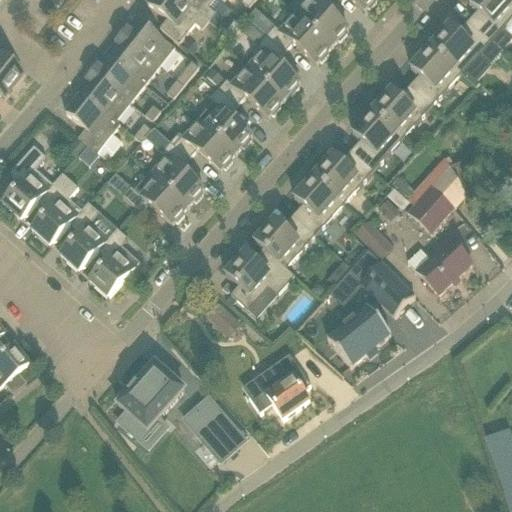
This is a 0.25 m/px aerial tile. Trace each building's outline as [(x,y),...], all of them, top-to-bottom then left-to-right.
[(177,0),(154,0),(148,8),(168,23),(161,33),(180,48),(196,28),(203,34),(210,26),(177,0)] [(177,0),(210,26),(216,17),(209,12),(217,2),(215,0),(177,0)] [(247,0),(242,7),(249,12),(257,3),(253,0),(247,0)] [(309,0),(294,17),(333,52),(339,45),(341,47),(348,39),(346,37),(349,34),(325,13),(334,4),(329,0),(309,0)] [(329,0),(334,4),(336,0),(347,0),(365,16),(368,13),(370,14),(377,6),(375,4),(379,0),(329,0)] [(511,23),(511,7),(503,0),(475,0),(477,1),(470,8),(478,16),(468,27),(491,47),(511,23)] [(275,31),(267,41),(286,57),(294,48),(317,69),(320,66),(322,68),(330,60),(328,58),(333,52),(294,17),(278,34),(275,31)] [(177,53),(137,22),(122,41),(161,72),(177,53)] [(232,44),(243,31),(235,25),(225,38),(232,44)] [(491,47),(468,27),(459,38),(450,30),(443,38),(440,35),(428,49),(462,79),(479,60),(490,70),(501,56),(491,47)] [(107,59),(147,91),(161,72),(122,41),(107,59)] [(262,53),(246,70),(285,105),(291,99),(293,101),(300,93),(298,91),(301,88),(277,66),(286,57),(267,41),(266,41),(258,50),(262,53)] [(462,79),(428,49),(415,63),(418,66),(412,73),(420,81),(410,92),(433,112),(462,79)] [(132,109),(147,91),(107,59),(92,78),(132,109)] [(0,98),(3,101),(22,78),(0,60),(0,98)] [(193,66),(178,85),(185,91),(200,72),(193,66)] [(227,85),(219,94),(238,111),(246,102),(269,123),(272,120),(274,121),(282,113),(280,111),(285,105),(246,70),(231,88),(227,85)] [(225,84),(213,73),(206,81),(218,91),(225,84)] [(77,97),(81,100),(82,99),(117,127),(132,109),(92,78),(77,97)] [(178,85),(167,98),(175,104),(185,91),(178,85)] [(433,112),(410,92),(400,103),(392,95),(385,102),(382,100),(370,114),(403,144),(433,112)] [(215,107),(199,125),(237,159),(243,152),(245,154),(252,146),(250,144),(253,141),(229,120),(238,111),(219,94),(211,103),(215,107)] [(79,143),(98,159),(108,167),(123,149),(113,141),(121,130),(117,127),(82,99),(81,100),(66,118),(86,134),(79,143)] [(146,121),(153,127),(161,118),(154,112),(146,121)] [(374,177),(403,144),(370,114),(357,128),(360,130),(353,138),(362,146),(352,156),(374,177)] [(179,138),(171,148),(190,164),(198,155),(221,176),(224,173),(226,175),(234,167),(232,165),(237,159),(199,125),(184,142),(179,138)] [(135,142),(142,148),(152,135),(145,129),(135,142)] [(77,143),(67,154),(77,163),(87,152),(77,143)] [(171,148),(162,158),(166,162),(151,178),(189,212),(195,206),(197,208),(204,200),(202,198),(205,195),(181,173),(190,164),(171,148)] [(5,208),(4,208),(3,209),(22,226),(23,225),(41,205),(54,190),(36,174),(47,162),(35,151),(11,178),(23,188),(5,208)] [(311,179),(345,209),(374,177),(352,156),(342,167),(333,160),(327,167),(324,165),(311,179)] [(398,182),(393,188),(409,203),(408,205),(410,207),(415,211),(432,193),(450,173),(451,172),(446,164),(446,163),(443,167),(415,197),(398,182)] [(450,173),(432,193),(455,214),(476,192),(471,183),(465,170),(462,166),(455,170),(451,172),(450,173)] [(131,192),(123,202),(142,218),(150,209),(173,230),(176,227),(178,228),(186,220),(184,218),(189,212),(151,178),(136,196),(131,192)] [(33,234),(32,235),(51,252),(52,251),(52,250),(70,230),(71,229),(83,216),(70,204),(79,193),(64,179),(54,190),(41,205),(39,207),(50,216),(34,234),(33,234)] [(294,221),(316,241),(345,209),(311,179),(299,192),(302,195),(295,203),(304,210),(294,221)] [(395,193),(388,201),(403,215),(410,207),(408,205),(395,193)] [(415,211),(408,219),(432,241),(455,214),(432,193),(415,211)] [(389,204),(379,213),(387,222),(397,213),(389,204)] [(62,259),(61,261),(80,278),(81,276),(100,255),(108,245),(90,229),(94,225),(100,218),(89,208),(83,216),(71,229),(81,239),(62,260),(62,259)] [(286,274),(287,274),(316,241),(294,221),(284,232),(275,225),(268,232),(265,229),(256,241),(258,243),(255,246),(264,254),(286,274)] [(368,226),(357,237),(382,264),(393,253),(368,226)] [(91,285),(90,286),(109,303),(110,302),(141,267),(123,251),(129,244),(118,234),(112,241),(108,245),(100,255),(110,264),(91,285)] [(440,300),(473,269),(449,243),(436,254),(438,257),(429,265),(421,256),(409,266),(440,300)] [(286,274),(264,254),(254,265),(246,257),(239,265),(236,262),(226,273),(229,276),(226,279),(239,291),(232,300),(237,306),(249,316),(269,294),(278,302),(296,282),(287,274),(286,274)] [(369,256),(350,277),(363,291),(396,323),(416,302),(369,256)] [(344,282),(352,274),(344,267),(337,276),(344,282)] [(237,306),(232,300),(226,306),(232,311),(237,306)] [(228,344),(242,329),(219,308),(205,322),(228,344)] [(369,312),(328,345),(351,373),(391,340),(369,312)] [(0,393),(3,391),(4,390),(17,379),(26,372),(28,371),(11,351),(10,352),(0,360),(0,393)] [(293,364),(245,398),(261,419),(273,410),(284,425),(311,406),(304,397),(312,391),(293,364)] [(129,399),(119,411),(128,419),(120,428),(141,446),(186,396),(156,369),(136,391),(135,390),(127,398),(129,399)] [(17,379),(4,390),(12,399),(25,388),(17,379)] [(177,416),(184,422),(201,402),(194,396),(177,416)] [(222,468),(246,447),(209,405),(185,426),(222,468)] [(506,511),(511,511),(511,443),(509,433),(483,441),(506,511)]
